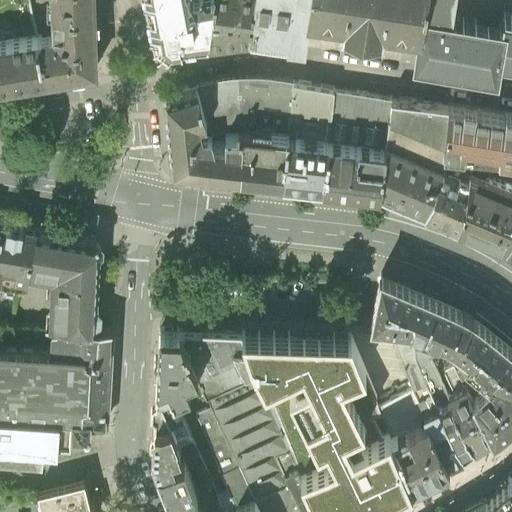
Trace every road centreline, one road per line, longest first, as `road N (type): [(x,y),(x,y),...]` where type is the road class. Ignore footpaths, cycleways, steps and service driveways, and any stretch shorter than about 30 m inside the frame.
road 1 (tertiary): [(142,207),(372,232),(434,249),(511,291)]
road 2 (residential): [(511,94),(256,56),(136,79)]
road 3 (residential): [(148,511),(131,449),(142,207)]
road 4 (tertiary): [(0,176),(142,207)]
road 5 (residential): [(136,79),(142,207)]
